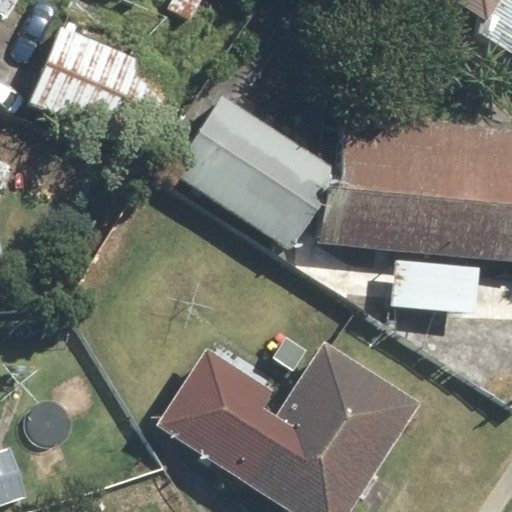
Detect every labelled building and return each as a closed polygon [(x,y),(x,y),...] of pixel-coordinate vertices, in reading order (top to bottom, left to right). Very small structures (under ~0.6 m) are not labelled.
[(0,0),(0,25),(1,26),(18,1),(16,0),(0,0)] [(511,0),(448,0),(483,23),(474,38),(511,62),(511,0)] [(59,35),(26,108),(137,157),(169,84),(59,35)] [(219,93),(158,175),(285,257),(313,215),(319,250),(511,257),(511,131),(338,124),(336,174),(325,173),(219,93)] [(21,171),(0,161),(0,202),(7,205),(21,171)] [(475,272),(388,268),(387,310),(473,313),(475,272)] [(275,406),(200,356),(152,428),(278,511),(343,511),(412,409),(318,347),(312,356),(286,339),(269,365),(292,381),(275,406)] [(2,453),(0,453),(0,506),(20,500),(2,453)]
